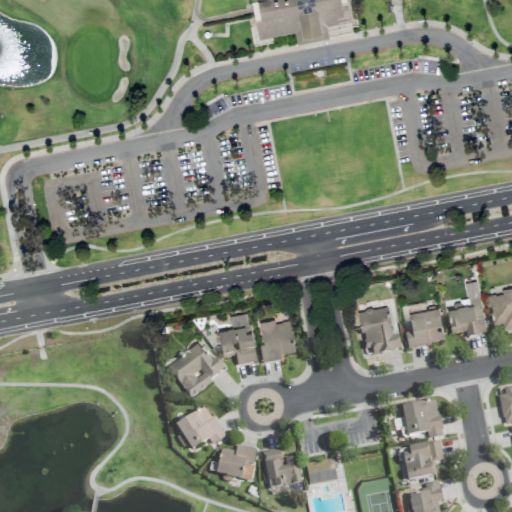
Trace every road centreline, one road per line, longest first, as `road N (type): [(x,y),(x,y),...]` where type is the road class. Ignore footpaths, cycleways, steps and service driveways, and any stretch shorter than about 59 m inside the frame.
road 1 (secondary): [(41,314),(313,262)]
road 2 (secondary): [(308,237),(36,289)]
road 3 (secondary): [(313,262),(511,220)]
road 4 (residential): [(511,360),(362,391)]
road 5 (residential): [(323,398),(302,286),(313,262)]
road 6 (residential): [(348,393),(329,278),(313,262)]
